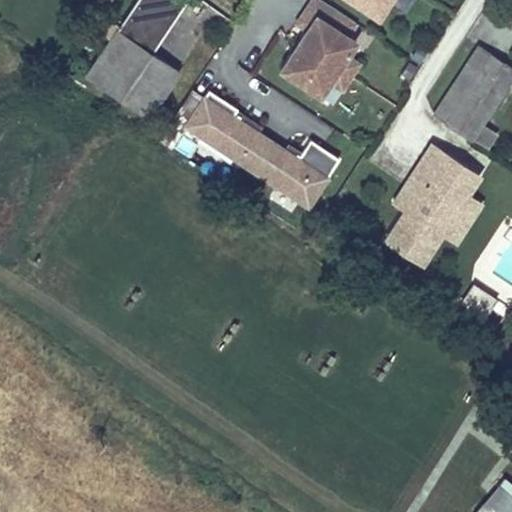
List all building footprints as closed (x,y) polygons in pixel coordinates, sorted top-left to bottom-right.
[(151,51),(183,0),(134,0),(83,75),(145,117),(178,69),(151,51)] [(346,31),(354,18),(326,0),(307,0),(295,19),(305,25),(308,27),(299,39),(337,64),(346,50),(355,37),(346,31)] [(353,0),(377,16),(387,0),(353,0)] [(299,39),(308,27),(305,25),(297,38),(299,39)] [(328,77),(337,64),(299,39),(297,38),(279,64),(319,91),(328,77)] [(490,53),(477,44),(432,114),(444,122),(490,53)] [(349,73),(358,59),(346,50),(337,64),(349,73)] [(511,73),(511,67),(490,53),(444,122),(471,139),(511,73)] [(341,85),(349,73),(337,64),(328,77),(341,85)] [(236,105),(207,86),(184,122),(238,158),(241,154),(254,162),(270,137),(245,120),(232,112),(235,106),(236,105)] [(248,114),(235,106),(232,112),(245,120),(248,114)] [(282,144),(270,137),(254,162),(267,171),(264,175),(307,202),(339,154),(308,134),(299,148),(296,153),(282,144)] [(286,139),(282,144),(296,153),(299,148),(286,139)] [(473,170),(429,142),(410,173),(418,179),(400,207),(380,237),(418,261),(437,230),(461,189),(473,170)] [(418,179),(410,173),(393,202),(400,207),(418,179)] [(461,189),(437,230),(450,238),(475,197),(461,189)] [(495,298),(474,284),(461,302),(482,316),(495,298)] [(511,482),(505,476),(471,511),(511,511),(511,482)]
